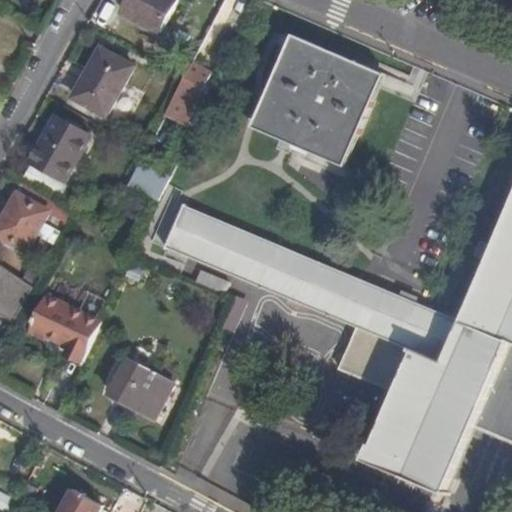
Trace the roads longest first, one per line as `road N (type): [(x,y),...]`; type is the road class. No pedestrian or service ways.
road 1 (residential): [(198,511),(0,407)]
road 2 (residential): [(511,80),(322,0)]
road 3 (residential): [(77,0),(0,141)]
